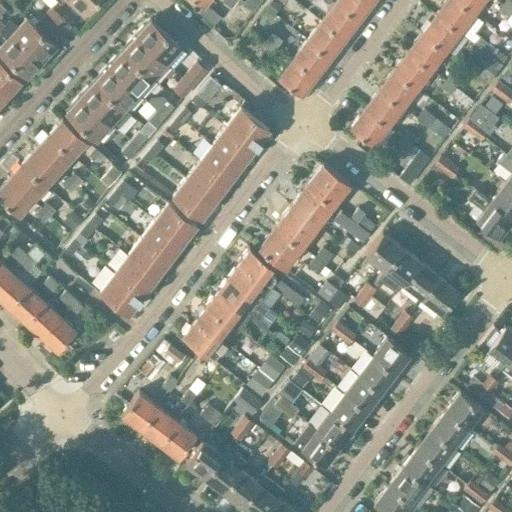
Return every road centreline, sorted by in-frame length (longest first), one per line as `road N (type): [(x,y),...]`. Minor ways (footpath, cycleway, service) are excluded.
road 1 (residential): [(301,122),(61,419)]
road 2 (residential): [(325,511),(505,274)]
road 3 (residential): [(301,122),(505,274)]
road 4 (residential): [(0,142),(128,0)]
road 5 (residential): [(158,0),(301,122)]
road 6 (residential): [(188,511),(61,419)]
road 7 (residential): [(301,122),(325,102),(398,0)]
